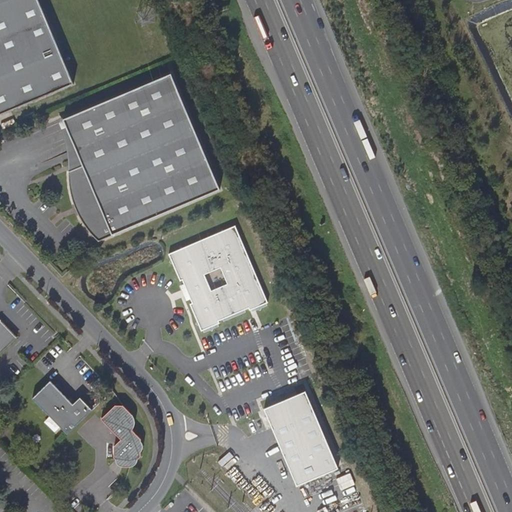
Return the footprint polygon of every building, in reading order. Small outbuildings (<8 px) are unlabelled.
[(0,0),(0,116),(75,84),(38,0),(0,0)] [(82,165),(69,171),(68,176),(68,183),(69,189),(70,195),(72,202),(75,209),(79,216),(83,223),(90,231),(95,236),(99,240),(172,210),(220,189),(170,74),(63,120),(66,127),(82,165)] [(69,167),(69,171),(82,165),(66,127),(60,130),(63,137),(66,146),(68,154),(69,159),(69,167)] [(238,225),(171,253),(182,279),(184,279),(194,302),(192,303),(203,330),(222,322),(221,320),(251,307),(252,310),(270,302),(238,225)] [(79,274),(72,267),(68,271),(75,279),(79,274)] [(0,354),(18,337),(0,319),(0,318),(0,354)] [(68,434),(93,410),(80,398),(73,404),(51,381),(33,399),(68,434)] [(306,391),(266,409),(298,485),(338,468),(306,391)] [(122,463),(122,466),(123,468),(130,468),(141,457),(143,440),(134,431),(136,428),(136,425),(136,423),(136,421),(135,418),(132,415),(124,406),(115,406),(101,420),(121,440),(114,447),(114,458),(116,461),(120,461),(122,463)] [(223,468),(234,458),(229,452),(218,462),(223,468)]
